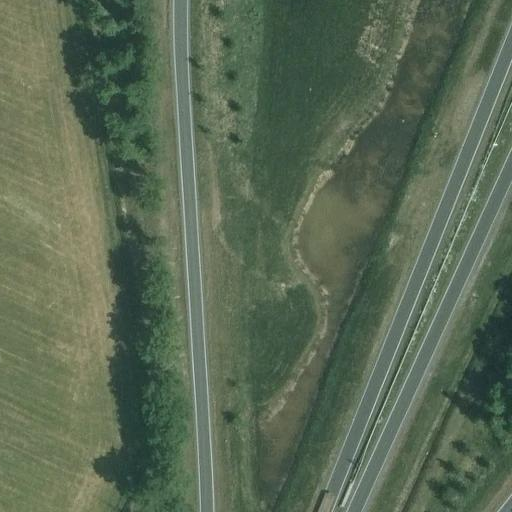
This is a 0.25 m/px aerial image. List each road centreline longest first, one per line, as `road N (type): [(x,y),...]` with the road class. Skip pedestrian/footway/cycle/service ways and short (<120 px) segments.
road 1 (trunk): [(178,0),(205,511)]
road 2 (trunk): [(511,38),(323,511)]
road 3 (trunk): [(353,511),(511,161)]
